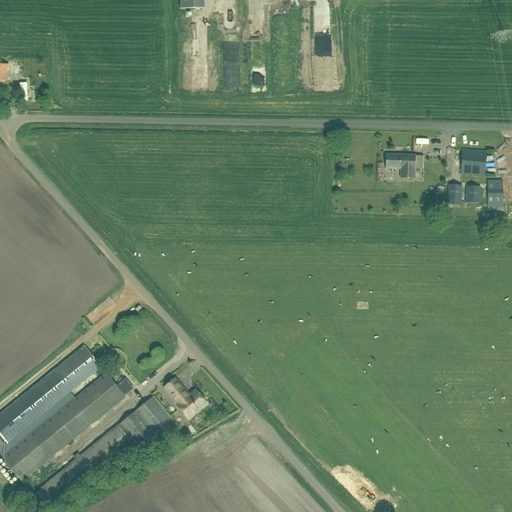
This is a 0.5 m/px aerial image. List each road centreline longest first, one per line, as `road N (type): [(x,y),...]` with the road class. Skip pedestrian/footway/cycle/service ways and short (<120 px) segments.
road 1 (unclassified): [(511,126),(26,118),(1,132)]
road 2 (unclassified): [(338,511),(1,132)]
